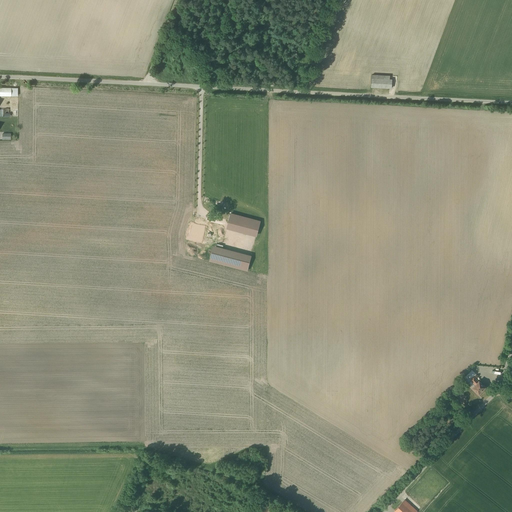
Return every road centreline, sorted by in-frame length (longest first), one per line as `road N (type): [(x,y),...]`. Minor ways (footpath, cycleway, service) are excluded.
road 1 (unclassified): [(511,101),(0,77)]
road 2 (unclassified): [(383,511),(498,390)]
